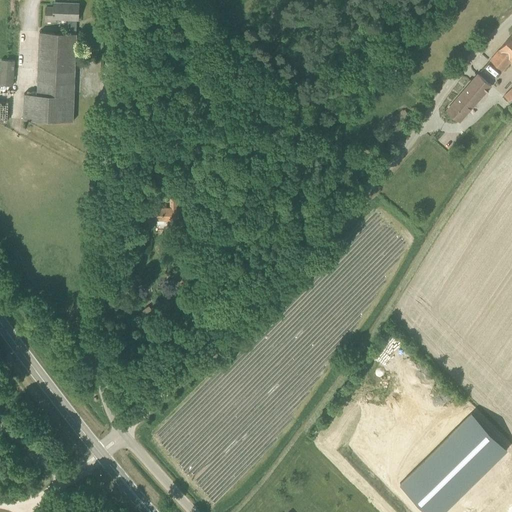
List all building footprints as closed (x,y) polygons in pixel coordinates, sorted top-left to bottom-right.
[(40,32),(38,82),(37,93),(24,93),(23,119),(73,121),(77,19),(78,19),(79,3),(54,3),(54,7),(46,7),(45,21),(56,22),(56,19),(68,19),(67,33),(40,32)] [(511,34),(490,60),(503,71),(511,60),(511,87),(504,96),(511,104),(511,34)] [(15,59),(0,58),(0,61),(0,83),(13,84),(15,59)] [(492,83),(503,71),(490,60),(447,110),(460,121),(468,112),(482,96),(492,83)] [(143,223),(156,224),(156,229),(167,229),(167,220),(187,220),(187,222),(195,222),(195,212),(195,210),(188,210),(188,208),(177,208),(177,198),(170,198),(170,208),(156,207),(156,203),(143,203),(143,223)] [(207,209),(207,228),(219,229),(219,209),(207,209)] [(424,511),(456,511),(511,457),(511,456),(477,421),(405,492),(424,511)]
